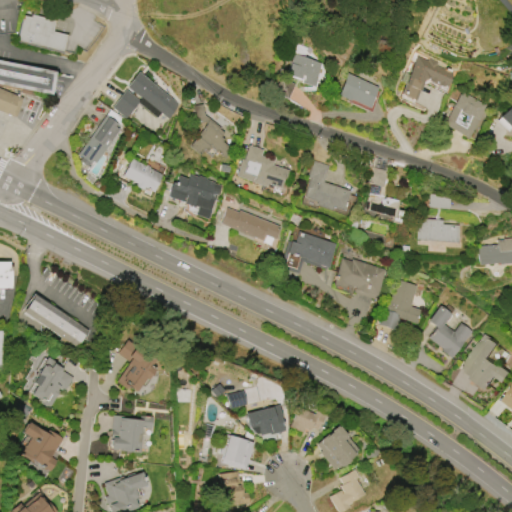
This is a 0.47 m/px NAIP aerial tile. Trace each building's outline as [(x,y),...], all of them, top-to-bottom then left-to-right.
[(61,53),(16,42),(22,15),(31,17),(31,14),(54,20),(52,32),(65,35),(61,53)] [(321,63),(313,87),(299,82),(300,80),(285,75),(296,44),(306,47),(303,57),(321,63)] [(451,73),(444,87),(442,86),(442,88),(435,85),(436,83),(434,82),(434,83),(428,80),(428,79),(423,77),(412,100),(398,93),(416,56),(426,61),(427,58),(436,63),(435,65),(451,73)] [(0,60),(53,72),(48,95),(0,84),(0,60)] [(137,72),(178,104),(166,118),(160,113),(156,118),(136,103),(124,118),(110,107),(124,89),(138,100),(139,98),(125,87),(137,72)] [(347,73),(377,87),(367,108),(348,99),(348,100),(337,95),(347,73)] [(0,88),(22,98),(14,117),(0,110),(0,88)] [(461,91),(484,105),(464,138),(442,124),(461,91)] [(203,115),(220,128),(219,129),(223,133),(220,136),(223,139),(221,141),(231,149),(224,158),(209,147),(205,151),(201,148),(198,153),(188,146),(204,124),(202,122),(194,124),(190,106),(200,103),(203,115)] [(511,131),(499,117),(511,105),(511,131)] [(76,154),(108,110),(126,123),(124,126),(119,123),(116,127),(119,129),(94,162),(91,160),(87,166),(78,160),(81,157),(76,154)] [(242,160),(247,145),(262,149),(260,155),(273,160),(272,165),(290,170),(284,189),(265,183),(264,187),(248,182),(249,181),(234,176),(239,159),(242,160)] [(402,210),(398,224),(389,222),(390,217),(361,209),(366,192),(377,195),(379,186),(365,182),(372,157),(389,162),(385,177),(387,178),(382,196),(398,201),(396,208),(402,210)] [(120,176),(129,158),(144,166),(144,165),(148,167),(148,168),(161,174),(152,192),(143,187),(141,190),(133,186),(135,183),(120,176)] [(323,181),(349,191),(342,210),(332,206),(331,210),(315,204),(316,201),(303,196),(309,178),(306,176),(312,160),(328,166),(323,181)] [(181,202),(166,197),(169,189),(168,188),(170,182),(174,183),(177,175),(187,178),(188,174),(197,176),(197,175),(206,178),(206,180),(214,182),(213,183),(220,186),(217,195),(216,195),(214,200),(212,199),(206,219),(194,215),(196,206),(193,206),(193,207),(182,203),(185,195),(183,195),(181,202)] [(448,209),(428,207),(429,193),(449,195),(448,209)] [(238,210),(279,226),(274,239),(262,234),(260,240),(219,223),(225,207),(237,212),(238,210)] [(457,243),(412,239),(414,218),(442,220),(442,224),(458,225),(457,243)] [(297,232),(334,244),(325,270),(301,261),(297,274),(277,267),(286,240),(293,242),(297,232)] [(511,262),(498,264),(498,262),(477,265),(475,246),(496,244),(496,238),(511,237),(511,243),(511,262)] [(351,259),(383,270),(375,295),(373,295),(372,298),(353,292),(354,287),(344,283),(343,289),(331,285),(340,258),(350,261),(351,259)] [(10,289),(0,289),(0,262),(7,262),(7,266),(10,266),(10,289)] [(415,285),(409,306),(419,309),(414,323),(397,318),(394,330),(376,324),(385,298),(388,299),(395,279),(415,285)] [(31,295),(87,330),(76,347),(20,312),(31,295)] [(470,332),(449,358),(439,350),(440,349),(426,338),(435,327),(427,320),(439,305),(449,314),(441,324),(451,332),(459,322),(470,332)] [(459,368),(482,334),(495,343),(485,358),(497,366),(498,364),(508,371),(501,382),(492,376),(484,389),(468,378),(470,375),(459,368)] [(126,340),(153,359),(149,366),(153,369),(146,379),(144,378),(134,392),(127,387),(125,389),(114,382),(128,361),(116,353),(126,340)] [(62,371),(72,377),(63,391),(57,387),(55,390),(57,391),(54,397),(55,397),(47,408),(36,401),(37,399),(29,394),(30,392),(27,391),(31,385),(28,383),(33,375),(32,374),(43,358),(44,359),(46,357),(53,362),(51,364),(60,369),(58,372),(61,374),(62,371)] [(511,413),(511,412),(511,408),(501,400),(511,384),(511,413)] [(245,404),(228,408),(225,394),(241,390),(245,404)] [(247,428),(243,413),(277,404),(281,418),(280,418),(283,430),(268,434),(267,433),(257,436),(256,433),(253,434),(247,428)] [(301,432),(288,426),(290,421),(291,421),(297,407),(313,414),(315,410),(323,413),(316,430),(309,427),(308,430),(302,428),(301,432)] [(150,416),(149,428),(139,427),(137,449),(139,450),(139,453),(116,451),(116,448),(107,448),(111,414),(138,417),(138,415),(150,416)] [(16,452),(21,445),(16,442),(21,434),(18,432),(25,421),(43,431),(45,429),(61,438),(50,457),(55,460),(48,471),(29,460),(29,461),(20,456),(21,455),(16,452)] [(332,470),(318,452),(320,450),(314,443),(336,425),(345,437),(342,440),(353,454),(332,470)] [(252,442),(243,470),(219,463),(228,435),(252,442)] [(337,511),(335,511),(327,496),(337,490),(338,491),(340,490),(338,486),(341,484),(338,478),(353,469),(357,477),(354,479),(362,494),(345,504),(347,507),(337,511)] [(124,511),(108,511),(103,497),(106,496),(102,483),(133,472),(133,474),(140,471),(145,485),(133,489),(136,498),(133,499),(136,508),(124,511)] [(248,503),(227,506),(226,502),(219,503),(217,486),(220,486),(219,473),(236,471),(237,478),(240,478),(241,493),(246,492),(248,503)] [(55,511),(10,511),(9,510),(18,502),(20,505),(37,491),(55,511)]
